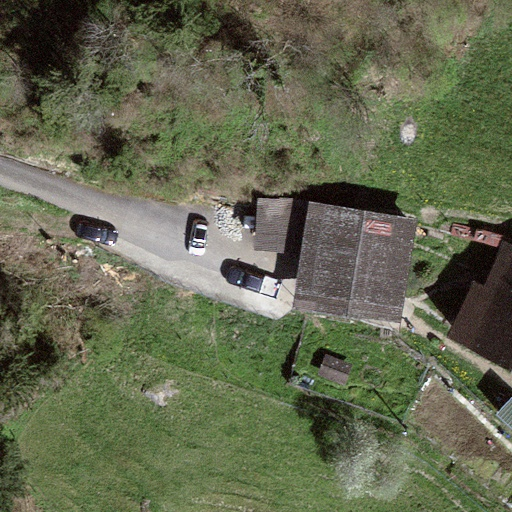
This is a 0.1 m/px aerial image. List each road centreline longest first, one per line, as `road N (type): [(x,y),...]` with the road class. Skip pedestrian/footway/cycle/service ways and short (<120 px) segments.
road 1 (track): [(0,168),(154,225)]
road 2 (track): [(154,225),(0,216)]
